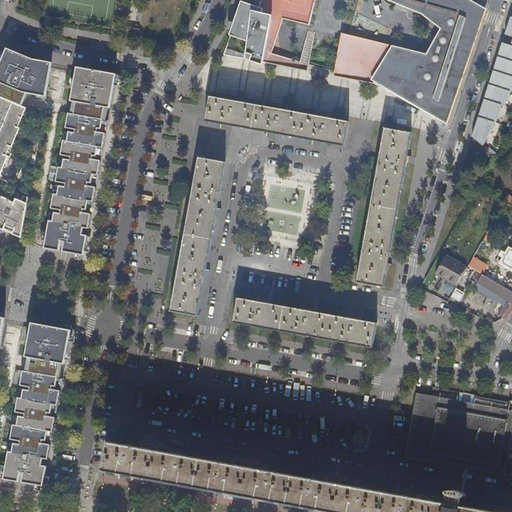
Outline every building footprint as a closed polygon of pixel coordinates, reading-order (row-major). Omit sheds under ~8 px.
[(261,0),(260,7),(243,1),(231,35),(244,39),(239,53),(226,49),(225,54),(264,62),(265,53),(269,35),(276,36),(278,30),(276,13),(284,16),(283,18),(309,25),(315,0),(261,0)] [(343,37),(335,74),(375,83),(441,102),(449,74),(460,77),(482,8),(469,0),(404,0),(435,23),(438,19),(448,27),(432,55),(366,39),(365,41),(343,37)] [(511,60),(511,45),(503,43),(502,45),(503,45),(502,49),(501,49),(498,56),(511,60)] [(33,65),(6,54),(0,69),(0,83),(22,96),(33,95),(34,90),(39,91),(38,98),(47,99),(52,68),(33,65)] [(496,63),(494,70),(511,76),(511,60),(498,56),(498,58),(499,59),(498,63),(496,63)] [(489,84),(511,91),(511,76),(494,70),(493,72),(495,73),(494,77),(492,77),(489,84)] [(77,74),(72,102),(111,109),(116,80),(77,74)] [(490,87),(489,91),(487,91),(485,99),(502,105),(506,106),(511,91),(489,84),(489,86),(490,87)] [(211,97),(206,121),(343,146),(348,122),(211,97)] [(482,107),(479,117),(495,122),(496,122),(502,105),(485,99),(484,101),(486,101),(484,108),(482,107)] [(0,181),(28,111),(0,101),(0,225),(6,228),(5,230),(24,239),(30,201),(18,199),(18,204),(13,203),(13,202),(2,200),(2,201),(0,201),(0,181)] [(104,121),(70,115),(68,129),(77,131),(76,134),(71,133),(69,142),(65,142),(63,155),(73,157),(72,160),(66,159),(65,168),(61,167),(58,182),(68,184),(67,187),(62,186),(60,195),(56,194),(54,209),(63,211),(63,214),(57,213),(56,222),(52,221),(48,244),(63,247),(63,242),(67,243),(65,252),(86,256),(89,236),(85,235),(85,229),(90,229),(93,215),(80,212),(80,209),(89,210),(90,202),(95,202),(97,188),(84,186),(84,182),(93,184),(94,175),(99,176),(102,161),(88,159),(89,156),(97,157),(99,148),(104,149),(107,134),(93,132),(94,129),(102,130),(104,121)] [(477,124),(473,136),(483,145),(492,130),(495,122),(479,117),(478,119),(480,119),(478,124),(477,124)] [(383,287),(410,133),(385,129),(357,282),(383,287)] [(217,208),(223,177),(225,163),(200,159),(199,164),(193,195),(171,311),(197,316),(217,208)] [(500,231),(491,226),(487,234),(496,239),(500,231)] [(438,270),(458,283),(460,279),(466,269),(445,257),(438,270)] [(466,269),(460,279),(467,283),(470,278),(511,302),(511,291),(468,266),(466,269)] [(457,302),(463,294),(455,288),(449,296),(457,302)] [(239,300),(235,324),(371,351),(376,325),(239,300)] [(498,315),(503,318),(510,306),(505,303),(498,315)] [(30,326),(25,355),(66,363),(71,333),(70,333),(30,326)] [(58,375),(22,369),(20,384),(29,385),(29,389),(23,388),(22,397),(18,396),(15,411),(25,412),(24,416),(19,415),(17,424),(13,423),(11,438),(20,439),(20,443),(14,442),(13,451),(9,450),(5,473),(20,475),(20,471),(24,471),(22,481),(43,485),(47,465),(42,464),(43,457),(48,458),(51,443),(37,441),(38,437),(46,439),(48,430),(53,431),(56,416),(42,414),(43,410),(51,411),(53,403),(58,404),(61,389),(47,387),(48,383),(56,385),(58,375)] [(497,470),(496,473),(496,475),(511,478),(511,476),(511,460),(509,460),(511,441),(511,411),(509,411),(492,408),(490,407),(475,405),(473,404),(459,402),(457,402),(441,399),(439,398),(418,395),(417,395),(410,437),(408,445),(405,459),(421,461),(421,460),(421,457),(497,470)] [(106,471),(107,471),(333,511),(511,511),(510,511),(509,511),(490,511),(448,504),(449,499),(440,498),(439,503),(426,500),(427,496),(418,494),(418,499),(357,488),(357,483),(348,481),(347,486),(335,484),(335,479),(327,477),(326,482),(265,471),(266,466),(257,464),(256,470),(242,467),(243,462),(235,461),(234,466),(173,455),(174,449),(165,447),(164,453),(151,451),(152,445),(144,443),(142,449),(112,444),(110,443),(106,471)] [(165,447),(152,445),(151,451),(164,453),(165,447)] [(421,461),(496,475),(496,473),(497,470),(421,457),(421,460),(421,461)]
